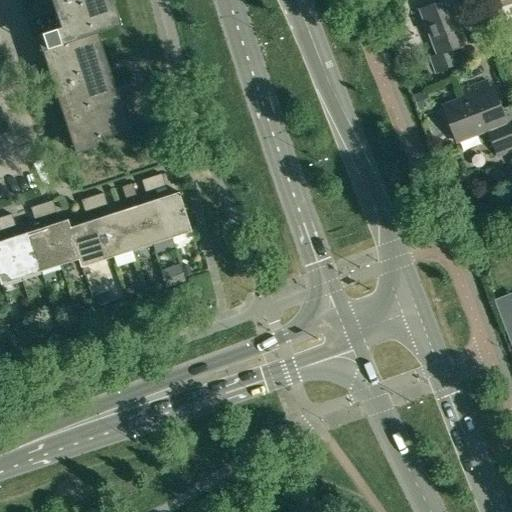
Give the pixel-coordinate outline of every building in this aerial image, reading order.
[(53,0),(57,12),(33,20),(38,37),(39,37),(76,153),(97,147),(95,140),(129,129),(97,33),(121,25),(112,0),(53,0)] [(450,0),(447,0),(420,10),(437,55),(430,58),(436,73),(458,64),(453,49),(466,44),(455,15),(456,15),(450,0)] [(460,100),(445,106),(459,141),(487,130),(498,158),(508,154),(506,151),(511,148),(511,108),(511,106),(510,106),(511,112),(499,117),(497,111),(493,113),(490,105),(493,100),(485,81),(457,93),(460,100)] [(412,96),(416,107),(428,103),(424,91),(412,96)] [(165,187),(161,174),(151,177),(155,190),(165,187)] [(151,177),(141,181),(145,193),(155,190),(151,177)] [(136,196),(132,184),(122,187),(126,199),(136,196)] [(179,192),(158,199),(171,238),(192,231),(179,192)] [(103,193),(92,197),(96,209),(107,206),(103,193)] [(96,209),(92,197),(81,200),(85,213),(96,209)] [(152,244),(171,238),(158,199),(139,206),(152,244)] [(52,201),(41,204),(45,217),(56,213),(52,201)] [(35,220),(45,217),(41,204),(31,208),(35,220)] [(139,206),(120,212),(132,251),(152,244),(139,206)] [(120,212),(100,218),(113,257),(132,251),(120,212)] [(15,227),(11,214),(2,218),(6,230),(15,227)] [(100,218),(81,225),(94,263),(113,257),(100,218)] [(81,268),(94,263),(81,225),(70,228),(68,220),(47,227),(60,266),(79,260),(81,268)] [(41,272),(60,266),(47,227),(28,233),(41,272)] [(28,233),(9,239),(21,278),(41,272),(28,233)] [(0,281),(1,285),(21,278),(9,239),(0,242),(0,281)] [(185,281),(183,276),(179,265),(161,271),(165,282),(166,287),(185,281)]
